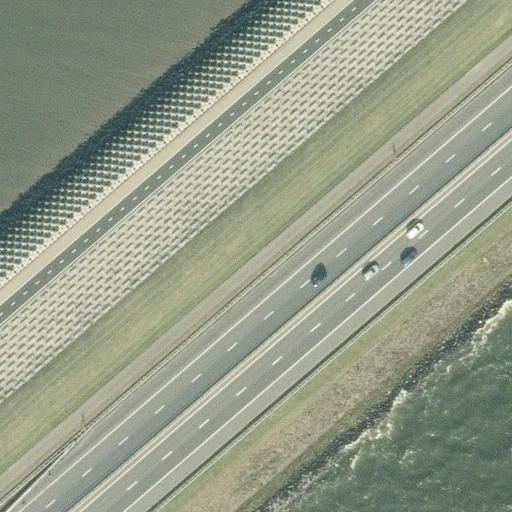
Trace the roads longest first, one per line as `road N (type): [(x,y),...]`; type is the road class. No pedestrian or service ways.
road 1 (motorway): [(511,105),(41,511)]
road 2 (motorway): [(102,511),(511,157)]
